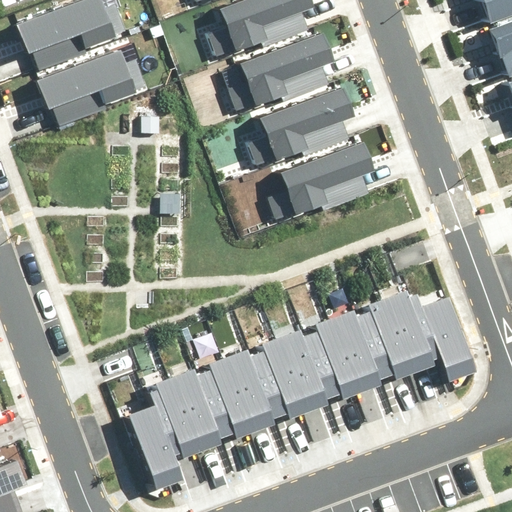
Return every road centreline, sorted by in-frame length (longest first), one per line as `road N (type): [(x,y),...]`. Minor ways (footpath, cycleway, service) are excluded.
road 1 (residential): [(377,0),(511,375)]
road 2 (residential): [(250,511),(511,412)]
road 3 (residential): [(0,252),(96,511)]
